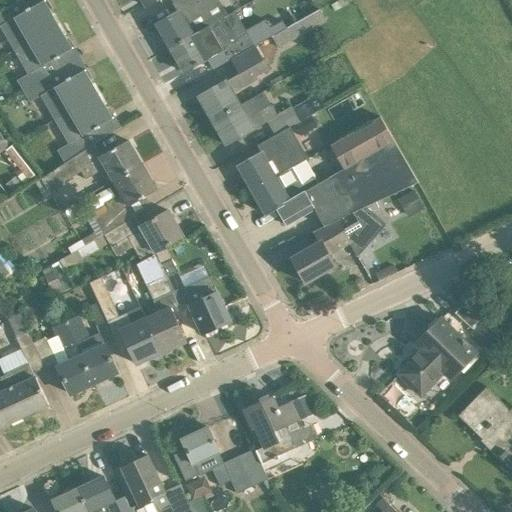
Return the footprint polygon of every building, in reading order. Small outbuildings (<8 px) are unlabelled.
[(59,25),(45,1),(27,11),(22,0),(20,0),(0,14),(0,27),(0,28),(14,51),(59,25)] [(170,49),(193,36),(186,24),(221,3),(218,0),(175,0),(173,2),(179,12),(156,25),(170,49)] [(255,46),(274,35),(270,28),(265,20),(246,31),(248,33),(249,35),(255,46)] [(270,28),(274,35),(287,28),(282,21),(270,28)] [(73,49),(59,25),(14,51),(28,75),(17,81),(24,92),(64,69),(57,58),(73,49)] [(220,51),(223,49),(210,26),(193,36),(170,49),(184,73),(221,53),(220,51)] [(247,34),(237,39),(238,40),(226,47),(234,61),(256,48),(255,46),(249,35),(248,36),(247,34)] [(239,73),(263,59),(256,48),(234,61),(232,62),(239,73)] [(270,71),(263,59),(239,73),(198,98),(213,122),(240,106),(233,94),(254,82),(253,80),(270,71)] [(54,121),(99,95),(85,71),(70,80),(64,69),(24,92),(30,103),(41,97),(54,121)] [(20,107),(28,103),(23,94),(15,98),(20,107)] [(98,128),(113,119),(99,95),(54,121),(68,145),(57,151),(64,163),(72,157),(74,156),(93,143),(103,136),(98,128)] [(275,136),(290,127),(294,125),(309,116),(324,107),(318,96),(302,104),(293,109),(291,107),(276,116),(270,106),(247,119),(240,106),(213,122),(226,146),(267,123),(275,136)] [(309,116),(294,125),(301,137),(316,128),(309,116)] [(344,170),(380,149),(394,141),(380,117),(330,146),(344,170)] [(290,127),(275,136),(273,137),(277,145),(238,167),(252,190),(275,177),(286,171),(292,168),(308,159),(290,127)] [(114,182),(142,166),(128,141),(99,154),(93,143),(74,156),(72,157),(64,163),(65,164),(41,180),(42,180),(36,183),(44,198),(66,186),(64,182),(81,172),(86,180),(99,173),(106,186),(114,182)] [(371,205),(419,184),(394,141),(380,149),(344,170),(319,185),(298,196),(281,206),(276,209),(287,227),(315,211),(324,228),(337,221),(371,205)] [(5,151),(6,151),(3,153),(14,168),(17,166),(20,170),(15,173),(24,184),(28,180),(35,175),(12,146),(8,148),(5,151)] [(123,210),(156,191),(142,166),(114,182),(121,195),(105,204),(106,205),(86,217),(94,232),(98,239),(128,221),(130,220),(123,210)] [(302,185),(292,168),(286,171),(275,177),(252,190),(266,215),(276,209),(281,206),(298,196),(319,185),(315,178),(302,185)] [(22,185),(16,177),(5,185),(11,193),(22,185)] [(414,191),(398,200),(408,217),(424,208),(414,191)] [(337,221),(324,228),(315,233),(321,243),(292,259),(306,284),(335,267),(329,255),(350,243),(358,257),(373,240),(369,235),(389,222),(371,205),(337,221)] [(184,238),(168,211),(140,227),(142,230),(135,234),(128,221),(98,239),(72,254),(60,261),(65,270),(109,244),(117,257),(133,248),(140,260),(153,253),(154,255),(184,238)] [(98,239),(94,232),(68,247),(72,254),(98,239)] [(156,259),(154,255),(153,253),(140,260),(141,262),(139,263),(149,285),(148,285),(162,319),(148,325),(162,353),(186,342),(171,309),(178,306),(165,277),(161,268),(156,259)] [(44,275),(52,291),(62,286),(54,270),(44,275)] [(230,322),(215,287),(212,279),(186,290),(178,271),(172,274),(165,277),(178,306),(188,301),(203,335),(230,322)] [(119,317),(101,278),(90,283),(98,303),(106,322),(108,322),(117,320),(116,318),(119,317)] [(106,322),(98,303),(88,308),(97,327),(106,322)] [(456,314),(475,331),(483,323),(464,305),(456,314)] [(162,353),(148,325),(140,307),(119,317),(116,318),(117,320),(121,331),(136,365),(162,353)] [(28,364),(5,375),(24,417),(49,405),(37,378),(36,379),(33,374),(46,369),(34,343),(33,343),(20,314),(8,320),(28,364)] [(118,374),(100,333),(90,338),(80,315),(65,321),(94,384),(118,374)] [(421,396),(444,372),(452,380),(477,354),(441,319),(416,345),(422,351),(399,374),(421,396)] [(94,384),(65,321),(54,327),(58,336),(47,341),(45,338),(34,343),(46,369),(56,364),(71,395),(94,384)] [(0,427),(24,417),(5,375),(0,377),(0,427)] [(511,413),(486,388),(458,416),(503,461),(511,451),(511,413)] [(306,395),(292,402),(301,421),(315,414),(306,395)] [(260,465),(294,450),(288,435),(279,439),(275,431),(298,420),(290,403),(279,408),(274,397),(244,411),(262,448),(253,453),(260,465)] [(224,463),(223,461),(208,428),(182,440),(186,450),(174,456),(186,482),(199,476),(213,470),(220,486),(231,481),(237,494),(267,480),(260,465),(253,453),(252,450),(224,463)] [(189,507),(178,484),(163,491),(148,456),(122,468),(140,506),(154,499),(160,511),(196,511),(190,506),(189,507)] [(197,497),(215,490),(208,474),(190,481),(197,497)] [(131,511),(129,506),(119,510),(103,477),(78,489),(88,511),(92,511),(103,507),(105,511),(131,511)] [(88,511),(78,489),(53,500),(58,511),(88,511)] [(396,511),(384,499),(377,507),(382,511),(396,511)]
